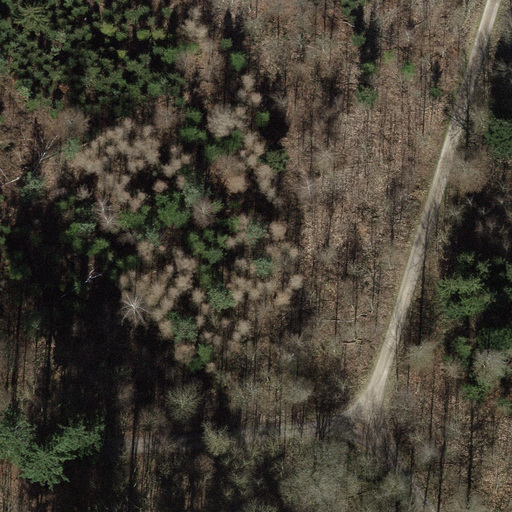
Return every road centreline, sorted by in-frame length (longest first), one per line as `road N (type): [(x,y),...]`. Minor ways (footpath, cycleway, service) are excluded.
road 1 (track): [(494,0),(368,419),(426,511)]
road 2 (track): [(368,419),(95,455),(0,445)]
